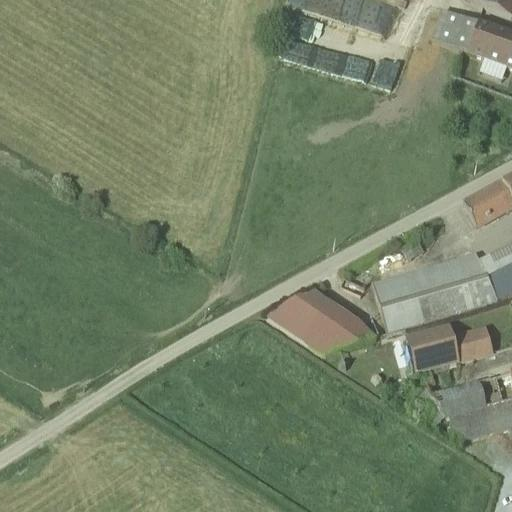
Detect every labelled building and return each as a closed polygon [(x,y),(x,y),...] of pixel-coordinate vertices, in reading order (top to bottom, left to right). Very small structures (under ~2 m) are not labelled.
[(511,0),(461,0),(458,9),(509,32),(511,23),(511,0)] [(429,53),(511,84),(511,49),(474,35),(473,37),(437,25),(429,53)] [(360,71),(281,46),(275,67),(353,92),(360,71)] [(480,74),(476,86),(497,94),(502,81),(480,74)] [(511,187),(459,218),(473,244),(511,221),(511,187)] [(368,297),(383,348),(492,316),(511,305),(511,257),(475,275),(471,267),(368,297)] [(449,349),(446,339),(403,351),(413,389),(490,368),(482,340),(449,349)] [(511,458),(511,384),(427,409),(425,406),(432,403),(427,388),(400,396),(387,402),(393,418),(407,413),(425,443),(451,457),(506,443),(511,459),(511,458)]
